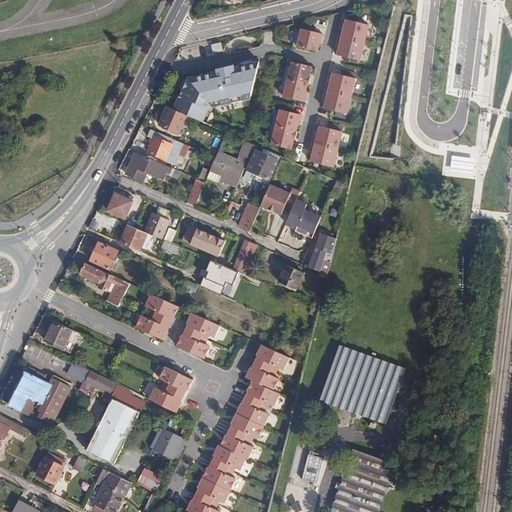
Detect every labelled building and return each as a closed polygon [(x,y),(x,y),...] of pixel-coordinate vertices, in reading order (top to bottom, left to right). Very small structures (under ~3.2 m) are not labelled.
[(369,25),(346,19),(344,28),(343,30),(340,29),(337,43),(339,44),(339,46),(336,55),(359,60),(369,25)] [(323,34),(302,29),(301,34),(297,34),(294,46),(317,52),(319,44),(320,41),(321,42),(323,34)] [(219,52),(223,51),(221,43),(211,46),(212,53),(216,53),(219,52)] [(180,96),(174,110),(188,116),(203,122),(210,106),(217,104),(217,107),(245,100),(244,98),(251,96),(260,62),(225,69),(188,78),(181,97),(180,96)] [(285,91),(284,96),(304,102),(306,95),(305,95),(307,88),(308,84),(309,85),(311,78),(309,77),(310,76),(312,67),(292,62),(291,67),(287,66),(281,90),(285,91)] [(354,78),(331,72),(329,81),(329,83),(326,82),(322,96),(325,97),(324,99),(322,108),(344,113),(354,78)] [(174,110),(167,107),(159,126),(179,135),(188,116),(174,110)] [(301,115),(280,110),(279,115),(275,114),(269,138),(273,139),(272,144),(291,150),(293,141),(294,139),(295,139),(297,132),(296,132),(298,125),(298,122),(299,122),(301,115)] [(339,131),(317,125),(314,134),(314,136),(311,135),(307,149),(310,150),(309,153),(307,161),(330,166),(339,131)] [(188,146),(152,130),(148,137),(153,139),(155,140),(153,144),(151,144),(147,152),(174,164),(180,151),(185,154),(188,146)] [(220,147),(215,159),(210,172),(221,176),(219,180),(237,188),(249,159),(244,157),(240,155),(237,160),(223,154),(224,148),(220,147)] [(268,185),(280,156),(263,149),(262,152),(256,150),(244,178),(250,181),(252,176),(256,178),(255,180),(268,185)] [(135,154),(133,158),(130,166),(126,174),(143,182),(147,173),(163,180),(166,173),(169,174),(171,170),(135,154)] [(196,206),(205,183),(197,180),(187,202),(196,206)] [(346,201),(349,186),(338,181),(331,197),(346,201)] [(270,184),(262,205),(268,208),(275,211),(282,214),(284,209),(291,212),(297,199),(300,191),(293,188),(291,193),(270,184)] [(125,198),(116,194),(108,211),(125,218),(133,201),(134,199),(129,197),(128,199),(125,198)] [(286,223),(298,228),(296,231),(313,238),(322,218),(305,210),(307,204),(297,199),(291,212),(286,223)] [(240,226),(251,230),(260,209),(249,204),(240,226)] [(145,232),(148,234),(162,239),(170,221),(168,221),(156,216),(152,214),(145,232)] [(136,228),(128,225),(121,242),(141,250),(148,234),(145,232),(136,228)] [(226,243),(190,226),(183,241),(219,257),(226,243)] [(172,244),(177,232),(169,228),(164,240),(165,241),(172,244)] [(181,248),(172,244),(165,241),(162,249),(178,255),(181,248)] [(233,270),(245,275),(258,246),(246,241),(233,270)] [(111,270),(119,252),(100,243),(92,261),(111,270)] [(327,275),(333,250),(320,245),(318,249),(316,248),(309,268),(327,275)] [(302,265),(308,267),(312,256),(306,254),(302,265)] [(240,274),(213,262),(202,285),(223,294),(229,282),(235,284),(240,274)] [(109,273),(86,263),(81,275),(102,284),(100,287),(108,291),(115,276),(109,273)] [(304,273),(286,266),(279,282),(297,289),(304,273)] [(119,278),(106,301),(118,307),(131,284),(119,278)] [(180,306),(172,303),(155,295),(152,293),(147,305),(152,308),(157,310),(155,314),(153,319),(147,317),(143,314),(137,326),(157,335),(164,339),(166,335),(164,334),(167,328),(168,328),(174,316),(173,315),(176,308),(178,309),(180,306)] [(215,337),(221,325),(193,312),(191,315),(193,316),(190,324),(189,323),(184,335),(185,336),(182,342),(180,341),(178,345),(206,358),(211,346),(205,343),(200,341),(202,336),(204,332),(210,334),(215,337)] [(73,330),(55,321),(45,340),(64,349),(73,330)] [(243,406),(242,408),(241,410),(238,409),(235,416),(237,418),(235,421),(234,424),(233,423),(231,427),(227,436),(228,436),(225,443),(222,441),(220,445),(219,445),(218,448),(220,449),(218,452),(216,455),(215,455),(209,467),(210,468),(207,475),(205,474),(202,480),(204,481),(201,486),(200,488),(199,487),(193,499),(195,500),(191,507),(189,506),(187,510),(190,511),(220,511),(221,511),(215,508),(210,506),(213,501),(215,497),(219,499),(225,502),(237,478),(231,476),(226,473),(228,469),(231,464),(236,467),(241,470),(247,458),(249,459),(254,446),(249,444),(243,442),(246,437),(247,435),(248,433),(253,435),(257,437),(259,438),(270,414),(265,411),(260,409),(262,405),(263,401),(269,403),(275,406),(280,394),(274,390),(280,379),(274,376),(269,373),(271,369),(273,365),(278,367),(284,370),(290,357),(262,344),(261,347),(263,348),(260,356),(259,355),(253,367),(254,367),(252,371),(250,375),(248,374),(246,377),(253,380),(251,384),(253,385),(252,388),(250,391),(249,391),(243,403),(244,403),(243,406)] [(361,418),(386,426),(401,383),(405,369),(340,348),(321,404),(340,411),(361,418)] [(69,375),(94,387),(100,376),(75,363),(69,375)] [(165,366),(163,371),(159,379),(165,382),(170,384),(168,388),(166,393),(161,390),(155,387),(149,400),(177,413),(179,410),(176,408),(180,402),(186,390),(186,389),(188,383),(191,384),(193,380),(165,366)] [(36,378),(37,375),(38,373),(30,369),(27,374),(26,373),(9,405),(39,421),(40,418),(54,425),(71,391),(52,381),(52,382),(50,385),(36,378)] [(94,387),(101,391),(107,379),(100,376),(94,387)] [(107,379),(101,391),(114,397),(87,451),(115,464),(145,403),(129,395),(131,392),(117,386),(118,384),(108,380),(107,379)] [(32,430),(0,413),(0,448),(10,429),(24,436),(27,432),(30,433),(32,430)] [(173,459),(183,440),(165,430),(155,450),(173,459)] [(380,511),(397,468),(354,452),(331,511),(380,511)] [(66,463),(50,454),(48,459),(46,458),(38,474),(56,484),(65,468),(64,467),(66,463)] [(87,458),(80,454),(73,468),(80,472),(87,458)] [(323,459),(309,456),(303,481),(316,484),(323,459)] [(126,496),(133,482),(105,467),(97,483),(104,486),(94,504),(96,504),(112,511),(122,494),(125,496),(126,496)] [(161,496),(166,487),(141,475),(137,483),(161,496)] [(43,511),(19,500),(12,511),(43,511)]
